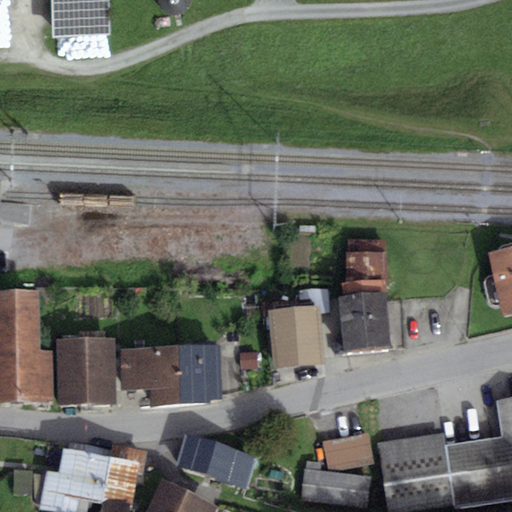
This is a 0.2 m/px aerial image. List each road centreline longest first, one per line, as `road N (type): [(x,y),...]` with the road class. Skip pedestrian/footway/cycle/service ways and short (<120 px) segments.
road 1 (residential): [(0,423),(215,419),(511,350)]
road 2 (track): [(36,69),(97,65),(270,10),(471,0)]
